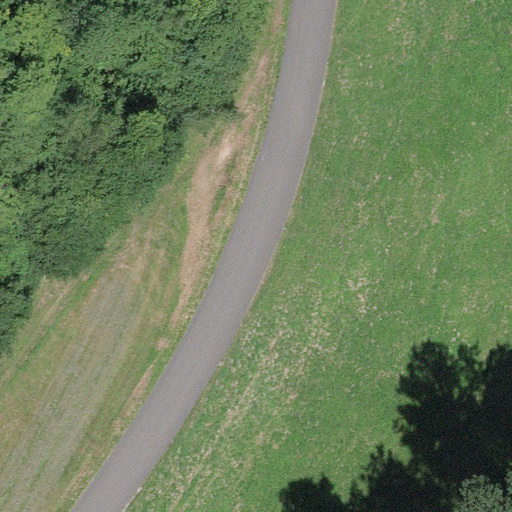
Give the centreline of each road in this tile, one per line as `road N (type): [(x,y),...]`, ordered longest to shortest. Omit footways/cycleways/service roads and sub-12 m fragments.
road 1 (unclassified): [(302,0),(259,222),(188,367),(94,511)]
road 2 (track): [(263,0),(192,133),(0,333)]
